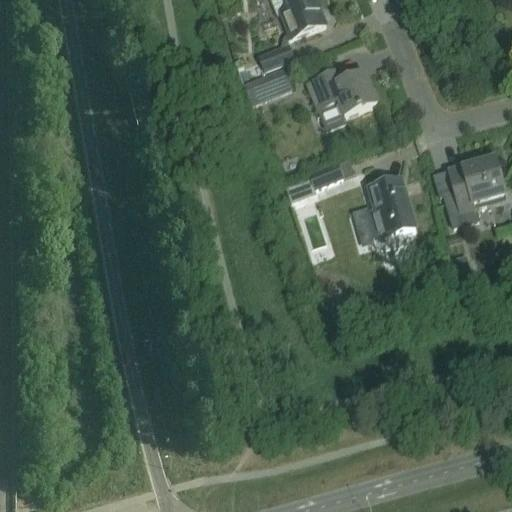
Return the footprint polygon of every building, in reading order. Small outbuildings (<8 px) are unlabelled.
[(292,44),(307,38),(325,30),(313,0),(269,0),(278,21),(282,19),(292,44)] [(264,76),(294,64),(288,51),(259,63),(264,76)] [(247,102),(271,93),(266,79),(242,88),(247,102)] [(378,109),(365,80),(340,90),(335,79),(308,90),(318,116),(338,108),(345,123),(378,109)] [(463,172),(462,172),(449,176),(456,202),(444,205),(452,233),(477,226),(473,210),(505,201),(495,164),(478,169),(479,174),(465,178),(463,172)] [(343,183),(343,182),(337,168),(309,180),(315,194),(343,183)] [(415,235),(405,200),(401,184),(368,194),(375,217),(367,219),(378,258),(406,250),(402,239),(415,235)]
